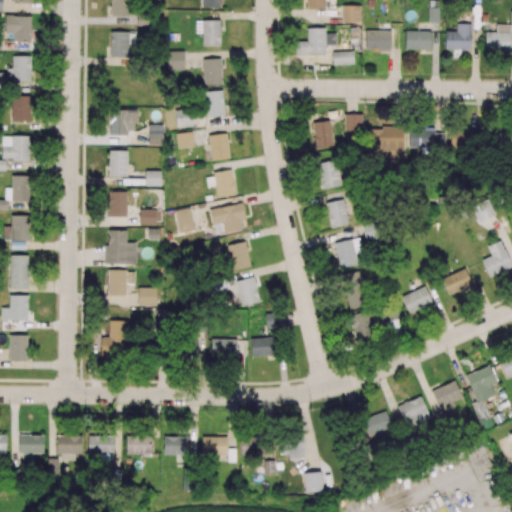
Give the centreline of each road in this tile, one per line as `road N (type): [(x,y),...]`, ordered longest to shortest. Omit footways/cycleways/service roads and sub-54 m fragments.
road 1 (residential): [(511,311),(325,390),(260,398),(0,395)]
road 2 (residential): [(265,0),(281,193),(325,390)]
road 3 (residential): [(73,0),(69,395)]
road 4 (residential): [(511,90),(268,88)]
